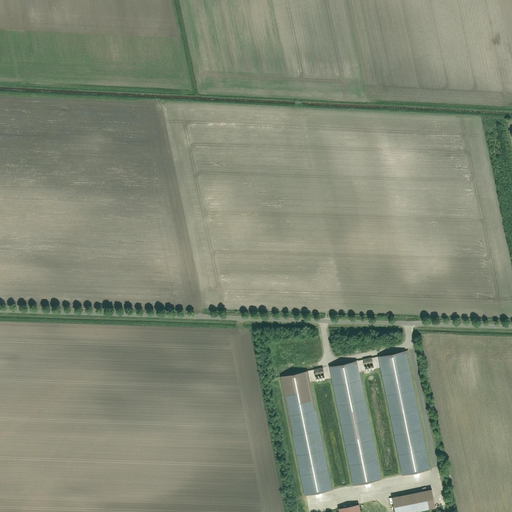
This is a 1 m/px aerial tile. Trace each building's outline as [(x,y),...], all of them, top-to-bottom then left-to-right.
[(407,350),(379,356),(403,476),(431,470),(407,350)] [(373,357),(364,359),(365,366),(374,364),(373,357)] [(330,366),(354,486),(381,480),(357,360),(330,366)] [(324,367),(315,369),(316,376),(325,374),(324,367)] [(281,376),(305,496),(334,490),(309,370),(281,376)] [(392,498),(395,511),(414,511),(437,507),(433,489),(392,498)]
